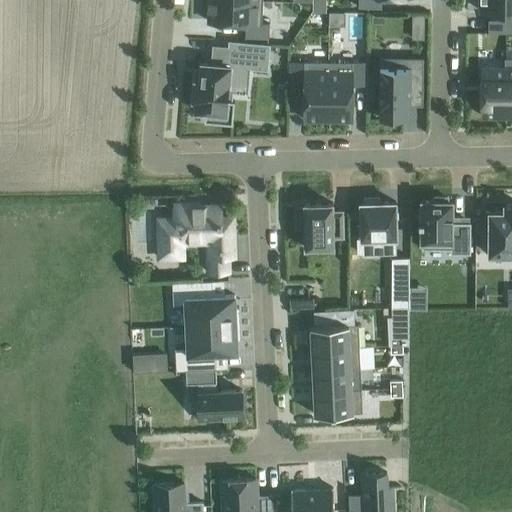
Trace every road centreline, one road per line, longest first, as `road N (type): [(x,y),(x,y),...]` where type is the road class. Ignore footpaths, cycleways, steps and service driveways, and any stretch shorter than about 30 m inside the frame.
road 1 (residential): [(269,454),(255,162)]
road 2 (residential): [(255,162),(181,164),(156,153),(164,0)]
road 3 (residential): [(439,157),(255,162)]
road 4 (residential): [(441,0),(439,157)]
road 5 (residential): [(269,454),(408,449)]
road 6 (residential): [(142,459),(269,454)]
